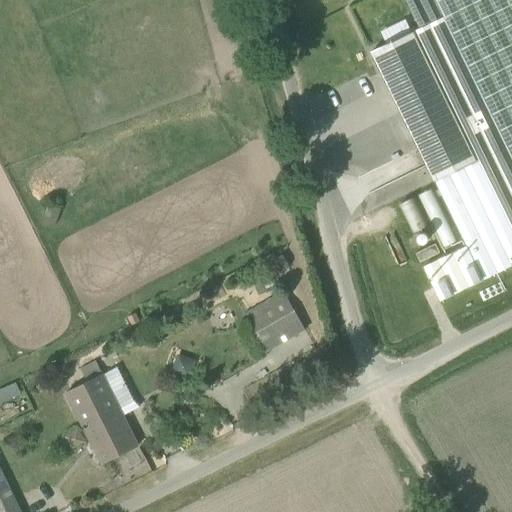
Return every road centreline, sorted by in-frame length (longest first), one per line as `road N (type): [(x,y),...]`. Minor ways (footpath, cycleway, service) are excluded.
road 1 (unclassified): [(374,380),(265,0)]
road 2 (unclassified): [(117,511),(374,380)]
road 3 (unclassified): [(374,380),(511,313)]
road 4 (track): [(374,380),(446,511)]
